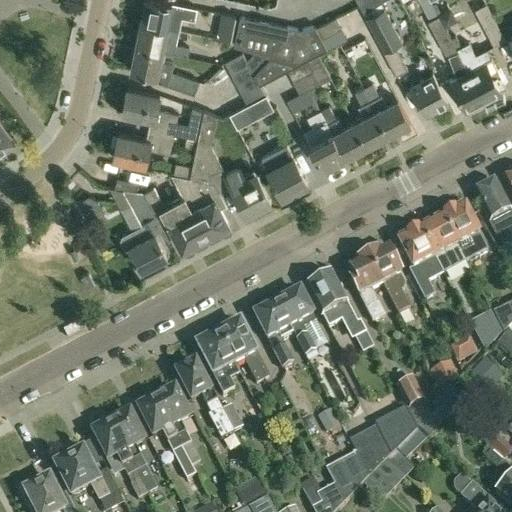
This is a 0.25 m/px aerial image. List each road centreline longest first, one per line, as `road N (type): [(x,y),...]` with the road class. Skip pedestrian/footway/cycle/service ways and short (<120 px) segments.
road 1 (unclassified): [(0,397),(511,129)]
road 2 (residential): [(61,154),(75,144),(103,17)]
